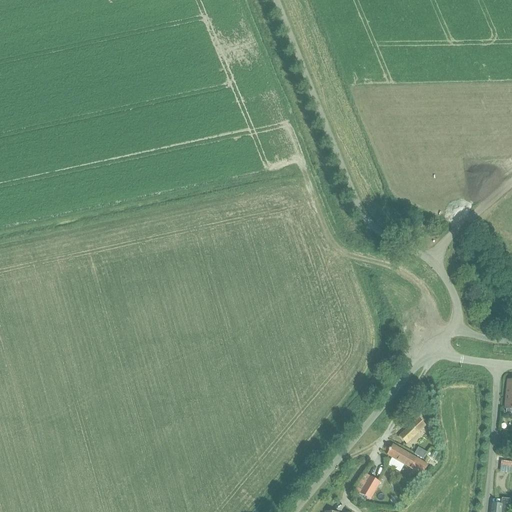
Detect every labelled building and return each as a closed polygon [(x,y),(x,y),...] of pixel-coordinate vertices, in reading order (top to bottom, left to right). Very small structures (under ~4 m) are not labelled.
[(407,430),(400,436),(406,443),(414,437),(425,426),(424,424),(415,415),(408,422),(411,426),(407,430)] [(393,447),(388,456),(417,472),(423,476),(429,466),(422,462),(419,461),(414,458),(394,446),(393,447)] [(371,477),(360,494),(371,500),(381,483),(371,477)] [(364,506),(368,499),(360,494),(356,501),(364,506)] [(492,504),(491,511),(509,511),(511,500),(510,500),(502,499),(502,505),(494,504),(492,504)]
